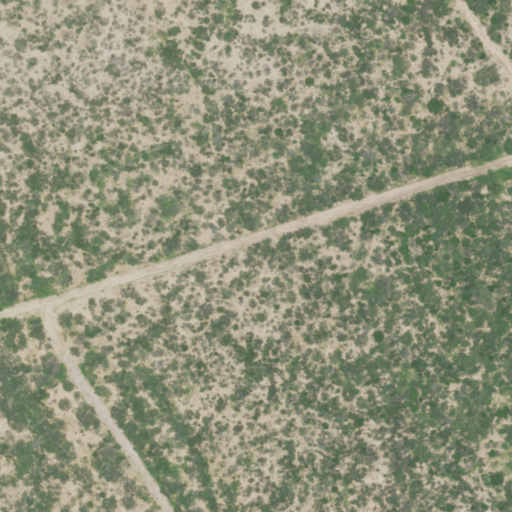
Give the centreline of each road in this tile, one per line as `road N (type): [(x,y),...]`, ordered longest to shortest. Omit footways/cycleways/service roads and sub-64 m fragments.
road 1 (residential): [(0,316),(144,282),(511,156)]
road 2 (residential): [(290,511),(144,282)]
